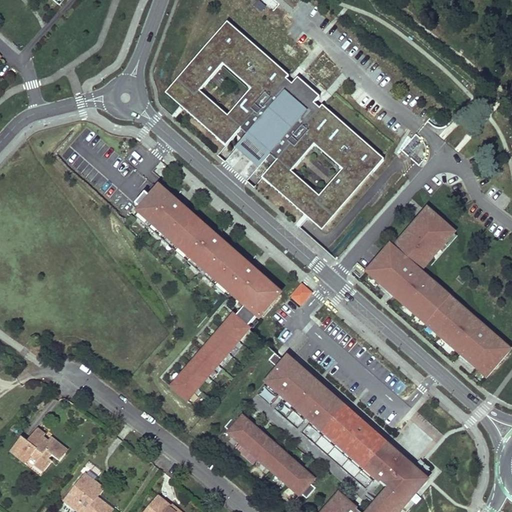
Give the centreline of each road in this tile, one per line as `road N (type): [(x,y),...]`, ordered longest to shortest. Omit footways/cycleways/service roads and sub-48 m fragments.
road 1 (tertiary): [(481,410),(125,97)]
road 2 (residential): [(18,380),(50,369),(73,372),(171,443),(247,511)]
